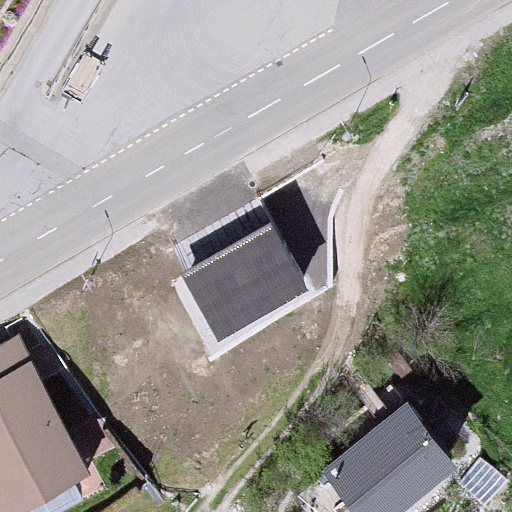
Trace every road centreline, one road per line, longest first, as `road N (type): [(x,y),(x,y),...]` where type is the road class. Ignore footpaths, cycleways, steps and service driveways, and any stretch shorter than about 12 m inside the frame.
road 1 (tertiary): [(459,0),(27,246)]
road 2 (residential): [(27,246),(11,143),(17,105),(82,0)]
